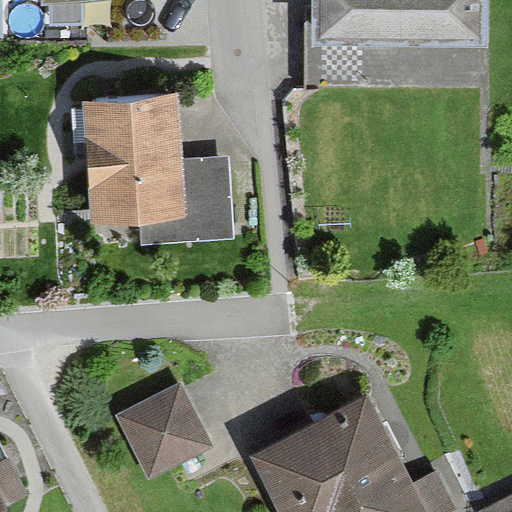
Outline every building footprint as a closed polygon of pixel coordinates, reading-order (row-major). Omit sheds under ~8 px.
[(0,0),(0,27),(10,27),(8,0),(0,0)] [(502,0),(298,0),(296,88),(500,94),(502,0)] [(176,86),(77,89),(80,213),(180,210),(176,86)] [(421,511),(356,361),(260,403),(271,427),(239,441),(269,511),(421,511)] [(146,470),(208,438),(172,369),(110,400),(146,470)] [(511,511),(511,463),(467,483),(479,511),(511,511)] [(0,511),(17,511),(0,474),(0,511)]
